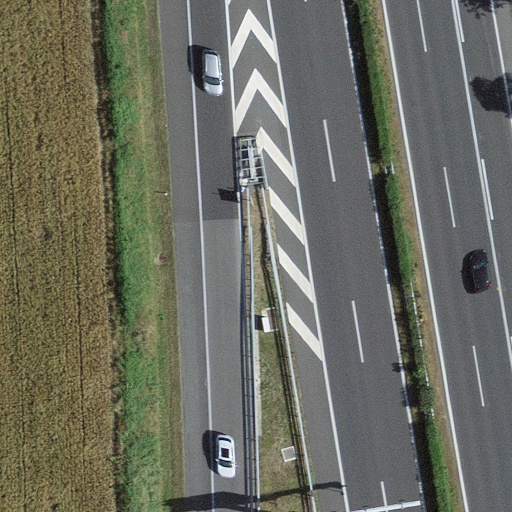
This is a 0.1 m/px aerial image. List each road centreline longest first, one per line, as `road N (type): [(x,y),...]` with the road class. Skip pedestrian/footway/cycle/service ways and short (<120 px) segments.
road 1 (motorway): [(501,511),(417,0)]
road 2 (motorway): [(303,0),(385,511)]
road 3 (motorway): [(208,0),(232,511)]
